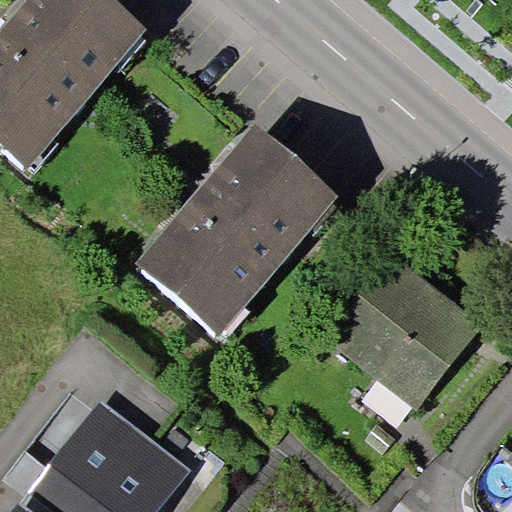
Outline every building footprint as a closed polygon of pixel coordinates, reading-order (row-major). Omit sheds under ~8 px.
[(115,0),(24,0),(0,28),(0,142),(28,166),(147,27),(115,0)] [(255,123),(136,263),(220,335),(339,195),(255,123)] [(323,336),(416,410),(485,325),(391,251),(323,336)] [(158,511),(190,472),(100,401),(21,502),(33,511),(158,511)] [(33,511),(21,502),(12,511),(33,511)]
